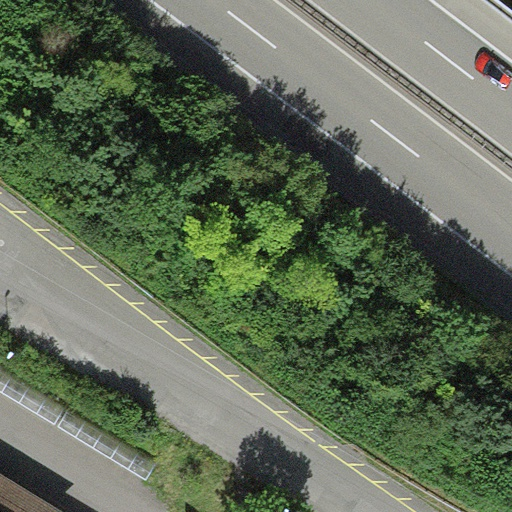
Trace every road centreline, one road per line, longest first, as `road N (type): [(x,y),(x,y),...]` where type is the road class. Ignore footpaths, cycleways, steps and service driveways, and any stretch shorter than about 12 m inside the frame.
road 1 (motorway): [(215,0),(511,224)]
road 2 (unclassified): [(369,511),(126,330)]
road 3 (motorway): [(511,105),(373,0)]
road 4 (unclassified): [(126,330),(0,233)]
road 5 (unclassified): [(126,330),(0,304)]
